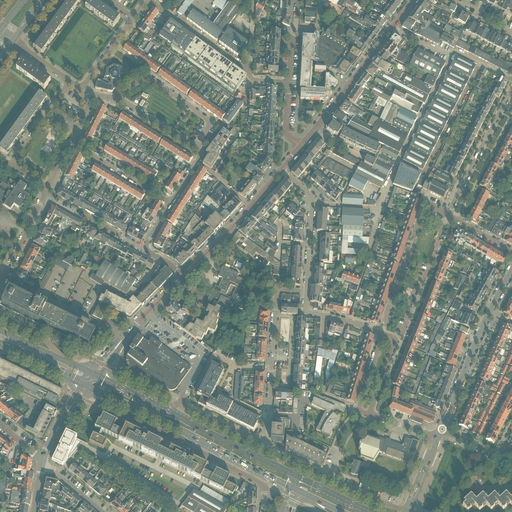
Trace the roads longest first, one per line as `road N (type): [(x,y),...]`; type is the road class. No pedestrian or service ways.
road 1 (primary): [(118,401),(288,486)]
road 2 (tertiary): [(440,429),(511,270)]
road 3 (unclassified): [(118,401),(132,419),(265,487)]
road 4 (residential): [(447,214),(427,203),(423,210),(381,333)]
road 5 (primary): [(297,478),(156,406)]
road 6 (residential): [(257,444),(268,419),(275,289)]
road 7 (residential): [(398,161),(423,174),(480,62)]
road 8 (tertiary): [(300,146),(392,27)]
road 9 (unclassified): [(116,100),(153,81),(211,124),(195,147)]
road 10 (residential): [(447,214),(511,88)]
road 11 (residential): [(394,339),(447,214)]
road 12 (residential): [(249,72),(149,0)]
road 13 (residential): [(311,204),(381,209),(398,161)]
